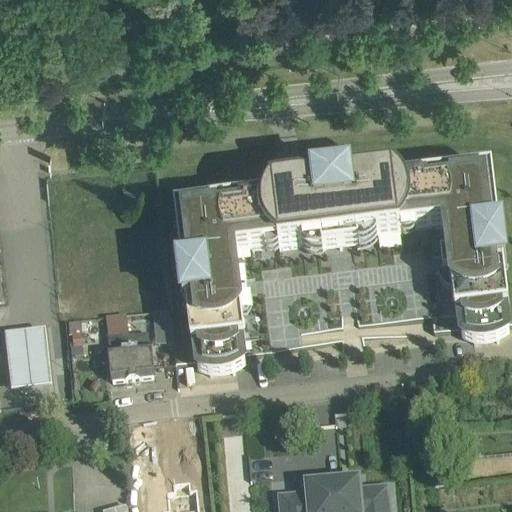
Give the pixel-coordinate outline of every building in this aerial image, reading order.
[(229,207),(175,213),(182,271),(180,272),(184,309),(187,308),(189,326),(192,351),(195,350),(197,365),(197,366),(198,375),(201,376),(204,378),(208,379),(211,380),(214,380),(218,380),(221,380),(225,380),(228,379),(231,378),(235,377),(238,375),(241,373),(243,371),(246,369),(245,360),(263,358),(256,300),(436,278),(443,336),(446,336),(453,335),(461,334),(462,336),(464,338),(465,341),(467,342),(469,344),(471,345),(474,347),(476,347),(478,348),(481,348),(484,348),(486,348),(489,347),(492,347),(495,346),(498,344),(501,343),(504,341),(507,339),(509,337),(508,328),(506,312),(509,312),(507,287),(504,269),(507,269),(503,232),(500,232),(493,175),(440,181),(439,181),(395,186),(395,183),(364,187),(352,189),(352,186),(333,188),(315,190),(315,193),(303,195),(273,198),(273,201),(229,207)] [(172,332),(170,313),(152,315),(154,334),(172,332)] [(113,386),(134,384),(129,339),(127,320),(107,323),(108,342),(113,386)] [(4,393),(46,391),(43,332),(1,334),(4,393)] [(129,339),(134,384),(154,382),(149,337),(129,339)] [(72,338),(72,351),(83,351),(82,338),(72,338)] [(230,437),(232,474),(249,473),(246,436),(230,437)] [(451,464),(431,467),(435,489),(454,486),(451,464)] [(389,511),(387,492),(360,494),(359,489),(359,483),(307,488),(308,499),(281,501),(281,511),(389,511)] [(199,511),(198,494),(168,497),(169,511),(199,511)]
